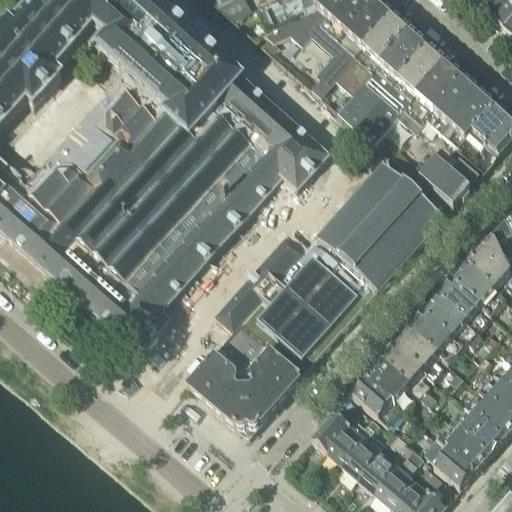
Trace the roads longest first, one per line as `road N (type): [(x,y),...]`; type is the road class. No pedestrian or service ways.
road 1 (residential): [(511,167),(222,511)]
road 2 (unclassified): [(219,511),(0,323)]
road 3 (residential): [(410,0),(511,89)]
